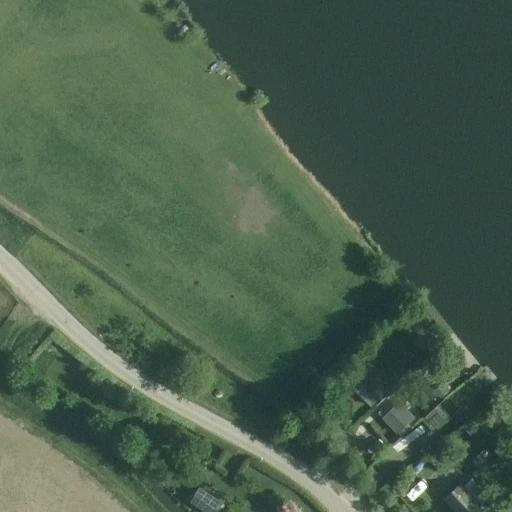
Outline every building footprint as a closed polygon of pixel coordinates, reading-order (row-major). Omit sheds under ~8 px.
[(403,323),(395,331),(402,338),(410,330),(403,323)] [(364,370),(351,384),(371,405),(385,391),(364,370)] [(443,382),(432,391),(438,398),(449,389),(443,382)] [(400,436),(410,427),(407,424),(414,417),(398,402),(382,417),(397,433),(398,432),(400,436)] [(433,408),(423,417),(431,426),(442,417),(433,408)] [(474,422),(465,430),(470,436),(479,428),(474,422)] [(483,448),(470,460),(478,468),(490,457),(483,448)] [(460,483),(443,498),(455,511),(473,511),(480,506),(490,498),(471,478),(462,486),(460,483)] [(203,511),(215,511),(222,502),(200,487),(189,503),(203,511)]
